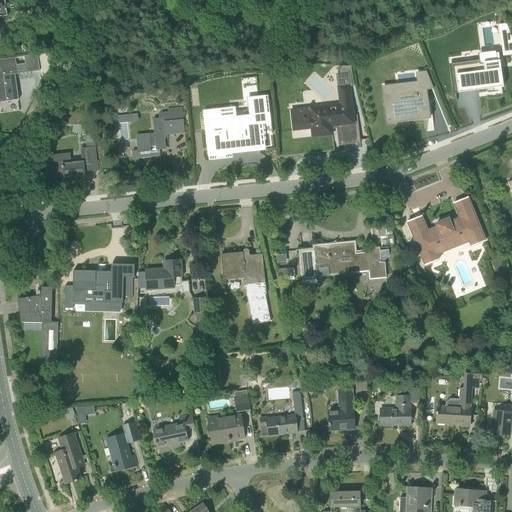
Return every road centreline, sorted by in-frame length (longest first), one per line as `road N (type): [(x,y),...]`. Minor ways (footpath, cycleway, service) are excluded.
road 1 (residential): [(0,220),(373,177),(511,126)]
road 2 (residential): [(231,474),(386,459),(511,466)]
road 3 (residential): [(86,511),(231,474)]
